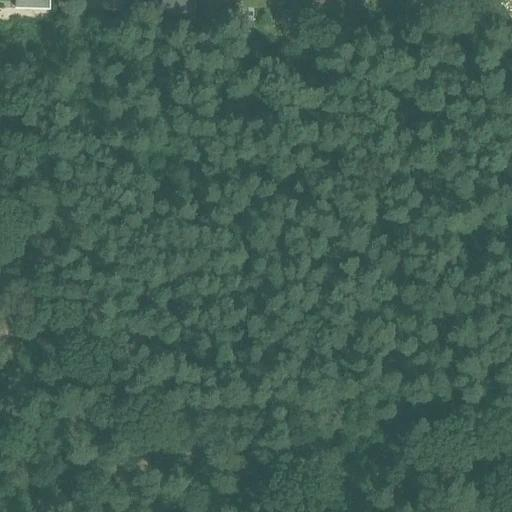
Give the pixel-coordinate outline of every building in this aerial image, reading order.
[(14,0),(14,9),(50,10),(50,0),(14,0)] [(88,0),(88,9),(123,12),(124,0),(88,0)] [(160,0),(161,14),(195,14),(195,0),(160,0)] [(511,0),(499,0),(511,19),(511,0)] [(361,9),(356,19),(369,25),(374,16),(361,9)] [(289,29),(289,14),(277,13),(276,28),(289,29)] [(465,15),(465,27),(476,28),(477,16),(465,15)]
